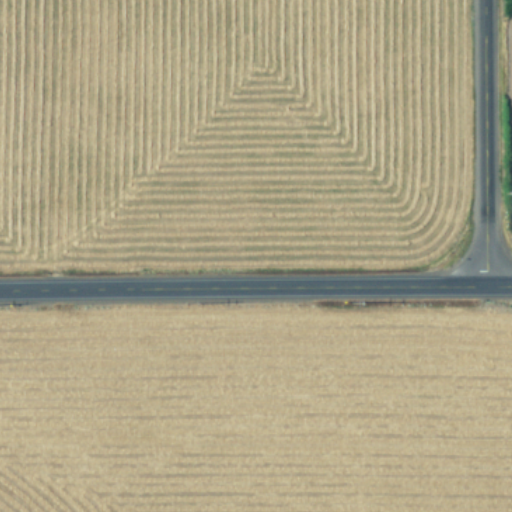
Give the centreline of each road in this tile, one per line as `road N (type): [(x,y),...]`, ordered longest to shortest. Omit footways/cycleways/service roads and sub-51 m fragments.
road 1 (secondary): [(0,290),(511,284)]
road 2 (residential): [(486,284),(483,0)]
